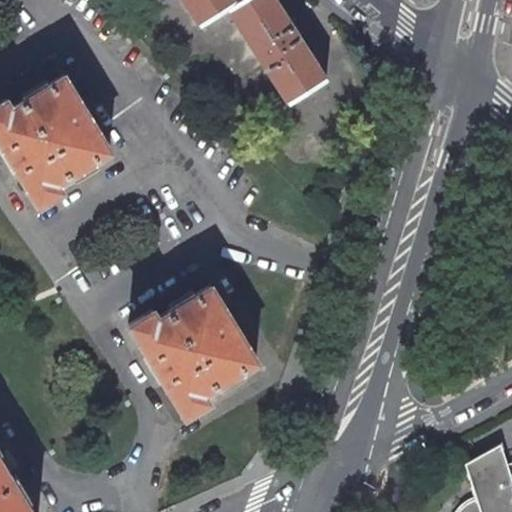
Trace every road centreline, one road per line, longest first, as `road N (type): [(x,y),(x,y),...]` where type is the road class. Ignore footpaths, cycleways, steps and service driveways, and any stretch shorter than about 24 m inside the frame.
road 1 (tertiary): [(335,474),(457,68)]
road 2 (residential): [(335,474),(511,378)]
